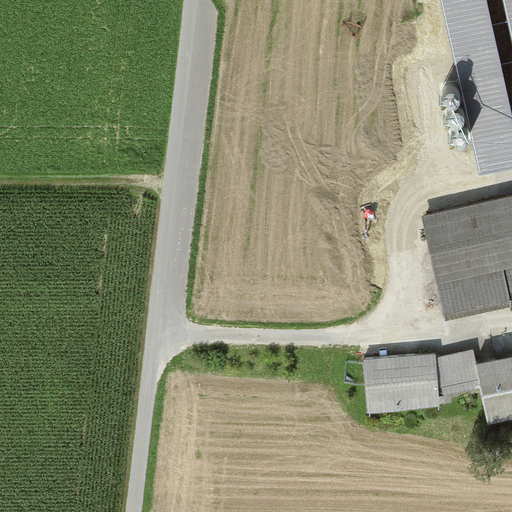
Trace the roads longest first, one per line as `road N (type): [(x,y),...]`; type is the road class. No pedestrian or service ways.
road 1 (track): [(194,0),(136,511)]
road 2 (track): [(155,344),(416,338),(511,323)]
